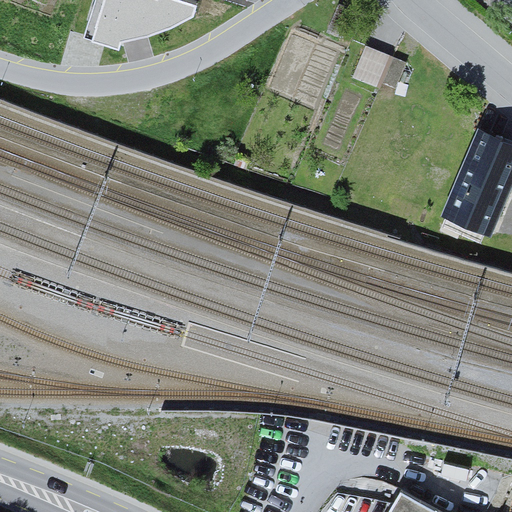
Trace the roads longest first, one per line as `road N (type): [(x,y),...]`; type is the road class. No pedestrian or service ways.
road 1 (residential): [(0,66),(84,84),(139,79),(193,61),(289,0)]
road 2 (unclassified): [(412,0),(511,84)]
